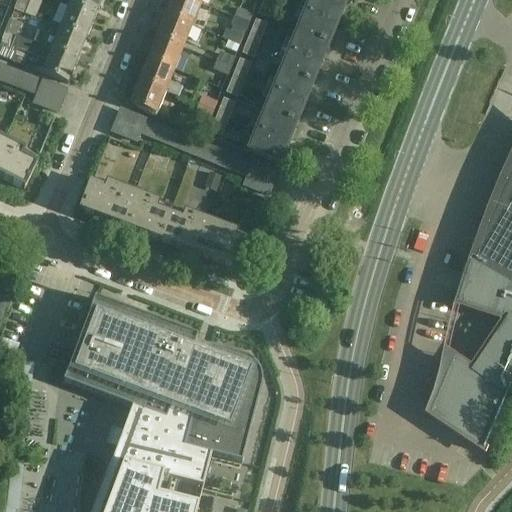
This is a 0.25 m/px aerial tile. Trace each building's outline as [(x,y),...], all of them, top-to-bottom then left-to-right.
[(18,0),(14,10),(24,14),(29,0),(18,0)] [(71,0),(69,7),(94,17),(101,0),(71,0)] [(186,0),(170,0),(164,16),(191,27),(200,5),(186,0)] [(265,0),(263,0),(257,15),(268,20),(274,4),(265,0)] [(301,4),(297,13),(340,31),(342,27),(337,24),(343,9),(320,0),(308,0),(306,6),(301,4)] [(320,0),(343,9),(347,0),(320,0)] [(69,7),(60,29),(85,40),(94,17),(69,7)] [(248,25),(251,16),(236,10),(233,18),(248,25)] [(299,24),(295,35),(327,48),(334,33),(338,35),(340,31),(297,13),(294,22),(299,24)] [(164,16),(155,39),(182,50),(191,27),(164,16)] [(245,33),(248,25),(233,18),(229,27),(245,33)] [(9,22),(5,33),(14,37),(19,26),(9,22)] [(254,23),(248,39),(258,43),(265,27),(254,23)] [(37,34),(33,44),(51,51),(76,62),(85,40),(60,29),(51,25),(46,37),(37,34)] [(5,33),(0,44),(0,59),(17,66),(22,54),(9,49),(14,37),(5,33)] [(285,43),(281,52),(324,70),(325,65),(321,64),(327,48),(295,35),(290,45),(285,43)] [(155,39),(146,61),(173,71),(182,50),(155,39)] [(248,39),(241,55),(252,59),(258,43),(248,39)] [(66,85),(76,62),(51,51),(41,75),(66,85)] [(283,63),(279,74),(311,87),(318,72),(322,74),(324,70),(281,52),(278,61),(283,63)] [(230,69),(234,60),(218,54),(215,62),(230,69)] [(146,61),(137,83),(164,94),(175,98),(179,87),(168,83),(173,71),(146,61)] [(227,77),(230,69),(215,62),(211,71),(227,77)] [(238,62),(232,78),(242,82),(249,66),(238,62)] [(17,75),(8,71),(3,83),(12,87),(17,75)] [(269,82),(265,91),(309,109),(310,104),(305,103),(311,87),(279,74),(274,85),(269,82)] [(25,78),(17,75),(12,87),(20,90),(25,78)] [(34,81),(25,78),(20,90),(29,94),(34,81)] [(232,78),(226,94),(236,98),(242,82),(232,78)] [(42,85),(34,81),(29,94),(38,97),(39,95),(42,85)] [(155,116),(164,94),(137,83),(128,106),(155,116)] [(64,93),(42,85),(39,95),(60,103),(64,93)] [(267,103),(263,113),(296,126),(302,111),(308,113),(309,109),(265,91),(262,100),(267,103)] [(60,103),(39,95),(38,97),(34,105),(56,113),(60,103)] [(212,113),(216,104),(200,98),(197,106),(212,113)] [(222,102),(216,117),(227,121),(233,106),(222,102)] [(209,121),(212,113),(197,106),(193,115),(209,121)] [(119,113),(115,124),(139,133),(143,123),(119,113)] [(253,122),(249,130),(293,148),(294,146),(289,142),(296,126),(263,113),(258,124),(253,122)] [(40,116),(36,125),(48,130),(52,121),(40,116)] [(216,117),(209,134),(220,138),(227,121),(216,117)] [(143,123),(139,133),(138,136),(147,139),(152,126),(143,123)] [(110,134),(127,141),(135,144),(138,136),(139,133),(115,124),(110,134)] [(161,130),(152,126),(147,139),(156,143),(161,130)] [(170,134),(161,130),(156,143),(165,146),(170,134)] [(246,153),(279,167),(286,151),(290,153),(293,148),(249,130),(245,140),(251,142),(246,153)] [(179,137),(170,134),(165,146),(174,150),(179,137)] [(188,141),(179,137),(174,150),(183,154),(188,141)] [(197,145),(188,141),(183,154),(192,157),(197,145)] [(0,179),(23,191),(35,167),(20,160),(23,154),(0,143),(0,179)] [(206,148),(197,145),(192,157),(201,161),(206,148)] [(215,152),(206,148),(201,161),(210,165),(215,152)] [(224,156),(215,152),(210,165),(219,168),(224,156)] [(233,159),(224,156),(219,168),(228,172),(233,159)] [(242,163),(233,159),(228,172),(237,176),(242,163)] [(251,167),(242,163),(237,176),(246,179),(247,177),(251,167)] [(275,176),(251,167),(247,177),(271,187),(275,176)] [(511,170),(471,266),(468,265),(455,304),(506,320),(470,373),(452,361),(428,417),(482,453),(511,381),(511,170)] [(208,174),(202,189),(215,193),(221,179),(208,174)] [(266,198),(271,187),(247,177),(246,179),(243,188),(266,198)] [(158,243),(167,219),(154,214),(157,207),(105,188),(102,194),(89,189),(80,214),(158,243)] [(167,219),(158,243),(236,273),(245,248),(232,243),(234,236),(183,217),(180,224),(167,219)] [(0,292),(10,296),(19,272),(8,268),(0,287),(0,292)] [(195,488),(201,490),(209,457),(241,465),(251,423),(260,389),(261,384),(260,380),(259,376),(258,372),(256,369),(253,366),(250,363),(246,361),(242,359),(238,358),(208,350),(206,358),(191,352),(196,339),(94,300),(80,336),(87,339),(83,351),(76,348),(62,384),(131,410),(122,434),(111,429),(105,446),(116,451),(111,464),(110,464),(92,511),(196,511),(197,509),(190,507),(191,506),(157,498),(162,481),(195,489),(195,488)] [(191,506),(195,489),(162,481),(157,498),(191,506)]
